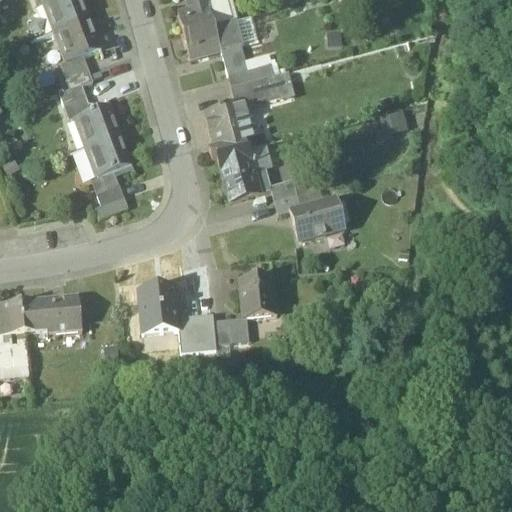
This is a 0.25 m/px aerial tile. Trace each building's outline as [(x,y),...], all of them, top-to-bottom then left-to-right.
[(59,0),(33,0),(37,9),(43,6),(43,7),(59,1),(59,0)] [(61,0),(59,1),(43,7),(55,37),(89,24),(79,0),(61,0)] [(186,0),(190,12),(207,7),(205,0),(186,0)] [(231,1),(208,7),(214,31),(236,25),(237,24),(231,1)] [(190,12),(177,15),(184,39),(214,31),(208,7),(207,7),(190,12)] [(89,24),(55,37),(66,67),(82,61),(100,54),(89,24)] [(236,25),(214,31),(220,55),(239,50),(242,49),(236,25)] [(214,31),(184,39),(190,63),(220,55),(214,31)] [(239,50),(221,54),(228,81),(246,76),(239,50)] [(66,67),(60,69),(66,84),(88,75),(82,61),(66,67)] [(228,81),(227,81),(231,93),(273,81),(270,69),(246,76),(228,81)] [(66,84),(70,95),(82,91),(92,87),(88,75),(66,84)] [(231,93),(230,93),(234,108),(242,106),(243,109),(278,100),(273,81),(231,93)] [(70,95),(59,99),(63,111),(86,102),(82,91),(70,95)] [(410,135),(405,111),(398,113),(395,101),(378,105),(386,140),(410,135)] [(86,102),(63,111),(69,125),(74,123),(74,122),(91,115),(86,102)] [(234,108),(204,117),(214,152),(208,154),(211,164),(255,152),(243,109),(242,106),(234,108)] [(91,115),(74,122),(74,123),(86,153),(121,140),(109,109),(91,115)] [(121,140),(86,153),(98,183),(114,177),(132,170),(121,140)] [(0,146),(0,168),(15,165),(11,144),(0,146)] [(247,155),(217,164),(224,187),(254,179),(254,178),(247,155)] [(254,179),(224,187),(230,208),(270,196),(269,192),(270,191),(265,175),(254,178),(254,179)] [(98,183),(92,185),(98,199),(119,191),(114,177),(98,183)] [(270,191),(269,192),(270,196),(274,208),(297,201),(292,185),(270,191)] [(119,191),(98,199),(102,212),(124,204),(119,191)] [(297,201),(274,208),(277,221),(289,218),(289,217),(300,213),(297,201)] [(102,212),(95,214),(99,223),(127,212),(124,204),(102,212)] [(300,213),(289,217),(289,218),(297,248),(344,236),(335,204),(300,213)] [(272,282),(238,285),(242,325),(276,322),(272,282)] [(173,291),(136,293),(139,339),(177,336),(173,291)] [(78,301),(50,304),(54,340),(82,337),(78,301)] [(45,304),(20,307),(23,337),(48,335),(45,304)] [(20,307),(0,308),(0,340),(23,337),(20,307)] [(229,325),(213,327),(215,351),(231,349),(229,325)] [(213,327),(197,328),(199,352),(215,351),(213,327)] [(23,337),(0,340),(0,374),(27,372),(23,337)] [(27,372),(0,374),(0,384),(28,382),(27,372)]
